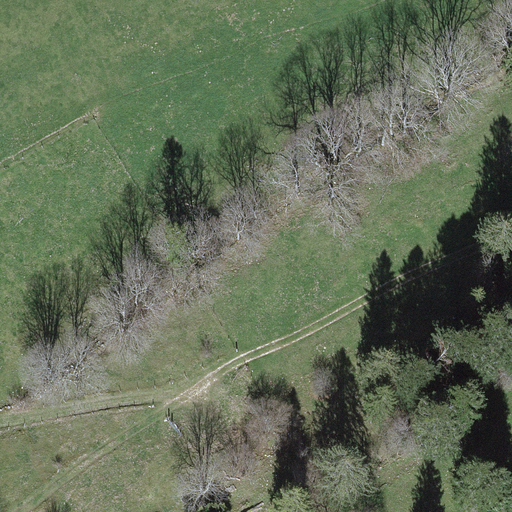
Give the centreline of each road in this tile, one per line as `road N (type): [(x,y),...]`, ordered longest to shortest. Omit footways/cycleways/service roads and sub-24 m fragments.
road 1 (track): [(511,236),(222,374),(200,393)]
road 2 (track): [(0,419),(200,393)]
